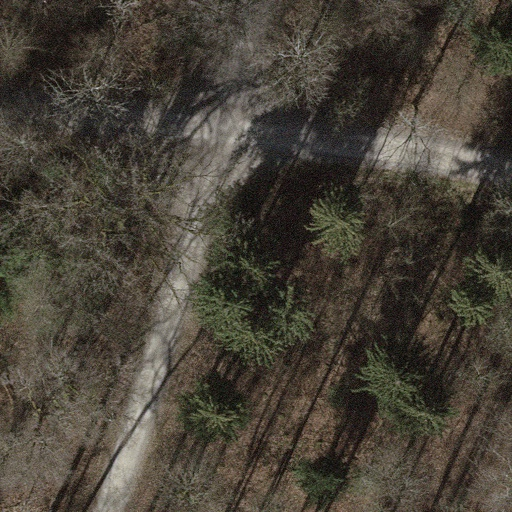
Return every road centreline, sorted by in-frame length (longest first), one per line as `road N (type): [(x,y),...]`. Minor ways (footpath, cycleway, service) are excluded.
road 1 (track): [(114,511),(265,0)]
road 2 (track): [(0,107),(232,129),(511,172)]
